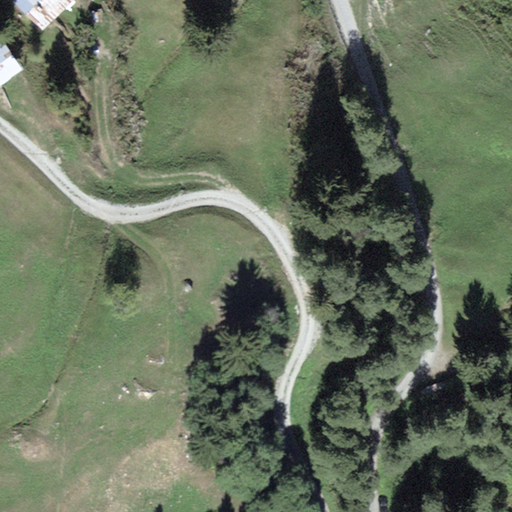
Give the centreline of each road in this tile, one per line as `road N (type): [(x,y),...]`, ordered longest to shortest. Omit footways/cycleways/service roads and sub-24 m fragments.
road 1 (track): [(0,130),(95,208),(132,214),(210,200),(238,207),(265,235),(300,304),(303,337),(285,409),(315,511)]
road 2 (track): [(375,511),(382,434),(426,351),(428,267),(336,0)]
road 3 (track): [(238,207),(222,186),(198,176),(125,175),(108,149),(101,104),(103,21)]
